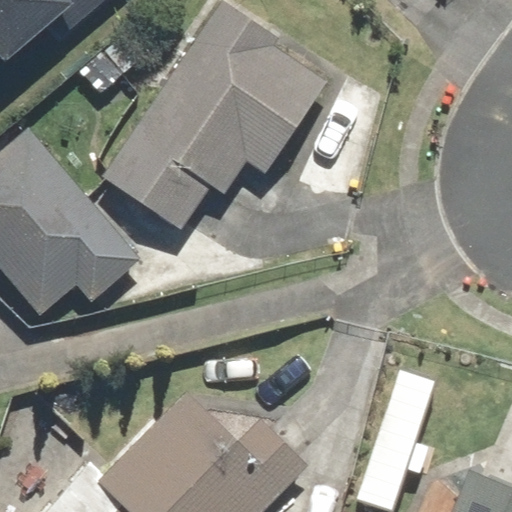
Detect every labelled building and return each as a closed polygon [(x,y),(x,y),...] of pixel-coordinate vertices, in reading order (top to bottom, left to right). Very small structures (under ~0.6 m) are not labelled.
[(0,0),(0,40),(12,53),(68,0),(0,0)] [(278,167),(340,75),(229,0),(221,0),(103,174),(179,226),(211,179),(233,193),(259,154),(278,167)] [(0,146),(0,256),(47,310),(84,278),(98,295),(143,256),(27,123),(0,146)] [(266,511),(311,468),(258,412),(239,431),(195,386),(107,470),(97,460),(43,511),(266,511)] [(511,511),(511,481),(471,465),(451,511),(511,511)]
